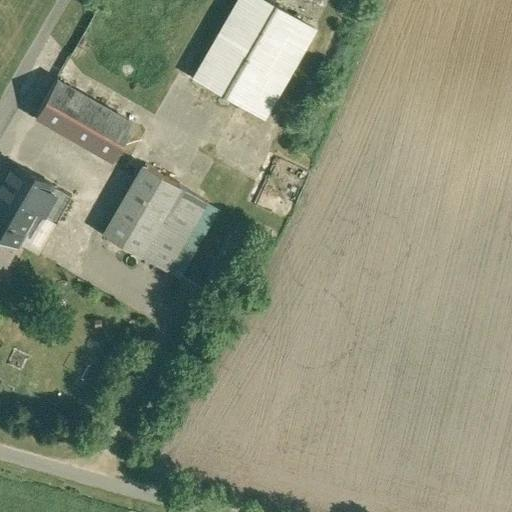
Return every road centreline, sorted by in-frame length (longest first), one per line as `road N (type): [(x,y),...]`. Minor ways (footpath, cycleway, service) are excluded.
road 1 (unknown): [(7,455),(83,180),(70,150),(3,109)]
road 2 (unclassified): [(0,453),(209,511)]
